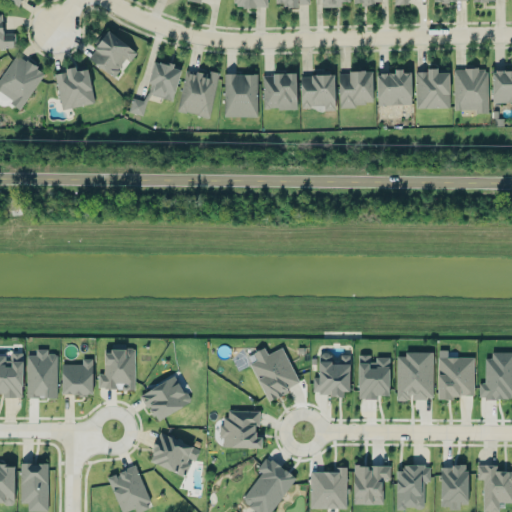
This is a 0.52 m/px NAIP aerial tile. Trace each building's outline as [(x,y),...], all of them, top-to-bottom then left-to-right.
[(0,47),(15,47),(15,33),(3,33),(2,13),(0,13),(0,47)] [(127,58),(130,61),(137,52),(109,30),(88,57),(113,77),(127,58)] [(0,78),(0,90),(13,99),(10,103),(20,109),(44,72),(16,54),(0,78)] [(173,100),(181,67),(155,61),(147,93),(173,100)] [(89,68),(76,70),(76,69),(55,72),(60,109),(94,104),(89,68)] [(453,69),(454,109),(476,109),(476,112),(488,112),(487,68),(453,69)] [(210,117),(218,75),(186,69),(177,111),(210,117)] [(449,107),(449,72),(437,72),(437,69),(415,70),(416,108),(449,107)] [(511,69),(492,70),(492,102),(511,101),(511,69)] [(338,71),(339,106),(373,104),(372,71),(338,71)] [(411,104),(410,71),(376,72),(377,105),(411,104)] [(223,116),(257,116),(257,74),(224,73),(223,116)] [(296,73),(262,73),(263,109),(296,108),(296,73)] [(334,74),(301,75),(301,107),(324,106),(324,110),(335,110),(334,74)] [(143,115),(146,101),(132,98),(129,112),(143,115)] [(300,384),(282,347),(267,354),(264,347),(252,352),(256,360),(250,363),(267,400),(300,384)] [(57,353),(48,353),(47,348),(36,349),(36,355),(26,355),(27,397),(57,397),(57,353)] [(104,373),(98,373),(98,388),(118,387),(118,389),(135,389),(134,349),(104,349),(104,373)] [(474,356),(447,356),(447,349),(438,349),(438,397),(474,397),(474,356)] [(433,352),(405,351),(405,356),(397,355),(396,399),(411,400),(411,398),(433,398),(433,352)] [(511,351),(491,352),(491,358),(484,358),(485,382),(479,382),(479,398),(511,397),(511,351)] [(0,354),(0,393),(3,393),(3,397),(22,397),(22,352),(8,352),(8,355),(0,354)] [(350,355),(340,355),(340,363),(331,363),(332,353),(318,353),(318,377),(313,377),(313,393),(349,394),(350,355)] [(388,395),(389,357),(372,357),(372,355),(358,354),(358,398),(377,399),(377,395),(388,395)] [(92,358),(82,358),(82,364),(62,364),(61,393),(92,394),(92,358)] [(141,392),(154,420),(190,404),(177,376),(141,392)] [(258,410),(228,410),(228,417),(221,417),(221,447),(262,447),(262,435),(258,435),(258,410)] [(148,460),(185,476),(191,461),(194,462),(200,449),(160,432),(148,460)] [(271,511),(296,477),(266,456),(257,469),(261,472),(242,499),(259,511),(271,511)] [(0,502),(14,502),(14,463),(0,462),(0,502)] [(20,503),(27,503),(27,510),(48,510),(48,463),(20,463),(20,503)] [(482,511),(499,511),(499,502),(511,502),(511,471),(496,470),(496,464),(477,464),(477,479),(483,479),(482,511)] [(135,465),(107,476),(121,511),(123,511),(135,508),(136,511),(137,511),(151,507),(135,465)] [(383,503),(383,479),(390,479),(390,465),(353,465),(354,504),(383,503)] [(440,465),(441,507),(468,506),(467,465),(440,465)] [(335,471),(309,472),(310,508),(347,507),(346,466),(335,466),(335,471)] [(395,508),(424,508),(424,481),(430,481),(430,466),(396,466),(395,508)]
